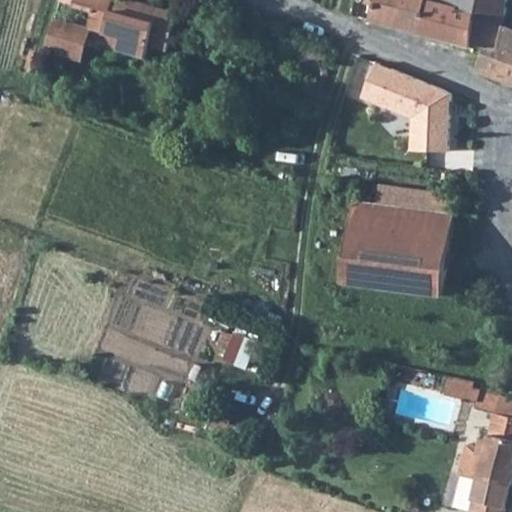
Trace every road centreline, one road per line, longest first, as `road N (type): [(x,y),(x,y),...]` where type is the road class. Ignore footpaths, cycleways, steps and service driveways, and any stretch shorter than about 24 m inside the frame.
road 1 (track): [(239,511),(293,342),(307,205),(330,97),(359,40)]
road 2 (unclassified): [(511,105),(260,0)]
road 3 (residential): [(511,163),(503,194),(511,293)]
